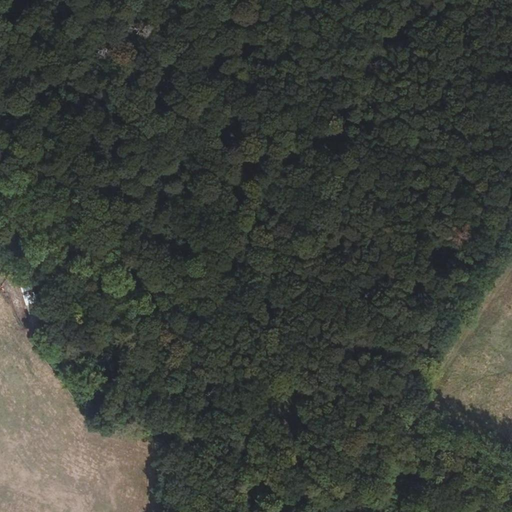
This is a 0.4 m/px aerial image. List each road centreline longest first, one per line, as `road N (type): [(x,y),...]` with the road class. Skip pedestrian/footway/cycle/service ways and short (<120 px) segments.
road 1 (track): [(493,0),(242,294),(206,315),(209,353),(178,511)]
road 2 (track): [(0,199),(511,490)]
